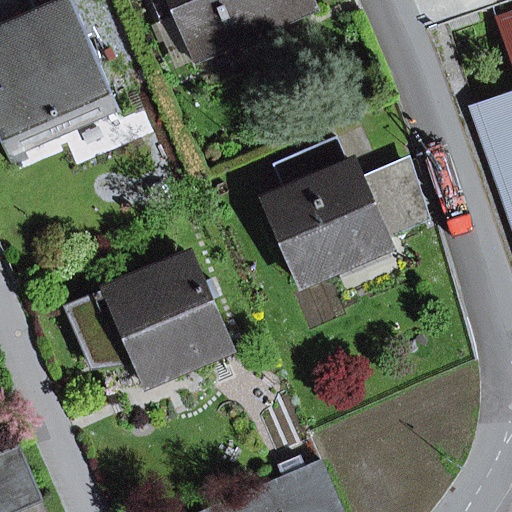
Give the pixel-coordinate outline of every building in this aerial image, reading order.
[(58,0),(32,11),(37,22),(72,7),(69,0),(58,0)] [(167,0),(194,62),(318,9),(313,0),(167,0)] [(0,38),(0,130),(8,149),(114,103),(72,7),(37,22),(32,11),(6,23),(10,34),(0,38)] [(511,18),(501,23),(511,54),(511,18)] [(0,25),(0,38),(10,34),(6,23),(0,25)] [(511,95),(476,108),(511,213),(511,95)] [(273,166),(285,194),(349,166),(337,138),(273,166)] [(388,167),(405,227),(441,216),(423,156),(388,167)] [(354,164),(349,166),(285,194),(265,202),(302,286),(337,271),(332,258),(382,236),(354,164)] [(390,248),(384,235),(382,236),(332,258),(337,271),(388,249),(390,248)] [(108,291),(130,344),(148,386),(230,351),(190,256),(108,291)] [(130,344),(108,291),(66,308),(89,362),(130,344)] [(92,371),(139,365),(130,344),(89,362),(92,371)] [(20,447),(0,455),(0,477),(14,511),(20,511),(43,502),(20,447)] [(292,474),(308,511),(343,511),(322,461),(292,474)] [(265,486),(276,511),(308,511),(292,474),(265,486)] [(0,511),(14,511),(0,477),(0,511)] [(238,498),(243,511),(276,511),(265,486),(238,498)] [(210,510),(211,511),(243,511),(238,498),(210,510)]
